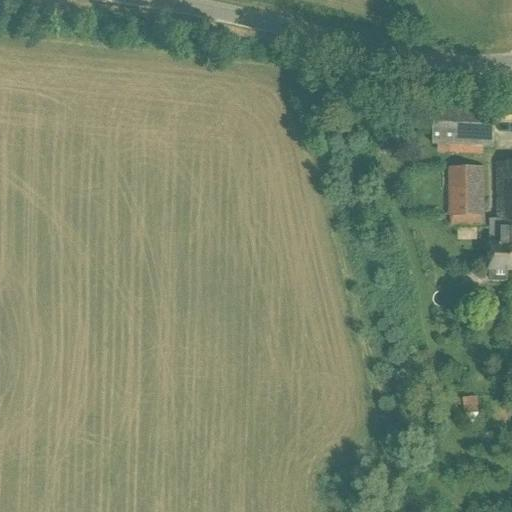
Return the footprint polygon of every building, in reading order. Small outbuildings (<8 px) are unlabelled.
[(431,143),(492,145),(494,107),(433,105),(431,143)] [(497,165),(497,194),(511,194),(511,164),(497,164),(497,165)] [(451,169),(452,227),(485,226),(484,169),(451,169)] [(489,273),(489,281),(491,282),(505,282),(507,281),(507,273),(511,272),(511,194),(497,194),(497,230),(490,230),(490,244),(489,244),(489,273)] [(464,400),(467,414),(477,412),(475,399),(464,400)]
